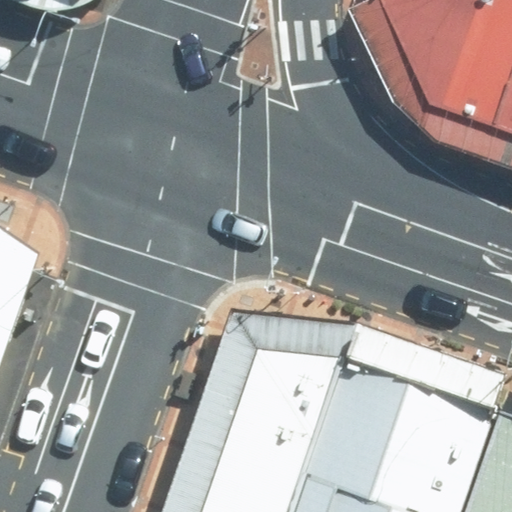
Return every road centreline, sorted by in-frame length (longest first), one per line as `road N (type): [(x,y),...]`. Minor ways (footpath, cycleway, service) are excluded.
road 1 (residential): [(59,511),(179,150)]
road 2 (secondary): [(303,0),(369,216)]
road 3 (secondary): [(369,216),(179,150)]
road 4 (secondary): [(179,150),(0,88)]
road 5 (tertiary): [(224,0),(179,150)]
road 6 (secondary): [(511,265),(369,216)]
